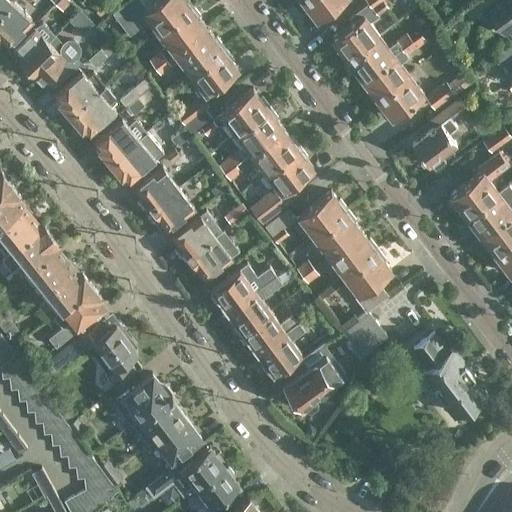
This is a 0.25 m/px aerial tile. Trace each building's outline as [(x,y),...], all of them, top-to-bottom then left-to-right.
[(33,17),(15,0),(0,15),(0,34),(1,33),(10,41),(33,17)] [(0,0),(0,15),(15,0),(0,0)] [(62,9),(70,0),(59,0),(56,3),(62,9)] [(98,11),(113,0),(92,0),(91,2),(98,11)] [(130,31),(150,16),(158,27),(191,2),(189,0),(150,0),(145,4),(142,0),(123,0),(113,9),(130,31)] [(317,16),(338,0),(301,0),(308,8),(309,7),(317,16)] [(332,36),(339,45),(337,47),(345,57),(379,32),(369,18),(376,13),(376,14),(386,6),(381,0),(366,0),(371,6),(332,36)] [(504,31),(511,24),(511,0),(472,0),(464,7),(471,17),(486,6),(504,31)] [(198,12),(191,2),(158,27),(169,41),(150,55),(156,62),(205,24),(197,13),(198,12)] [(71,14),(82,27),(93,19),(82,5),(71,14)] [(24,63),(49,40),(55,34),(42,21),(34,25),(11,47),(17,53),(16,54),(24,63)] [(181,57),(190,68),(223,44),(216,34),(214,35),(205,24),(156,62),(163,71),(174,62),(174,63),(181,57)] [(389,44),(379,32),(345,57),(353,68),(355,66),(362,75),(411,38),(405,31),(394,39),(394,40),(389,44)] [(362,75),(369,84),(367,86),(375,96),(409,70),(394,52),(400,47),(406,55),(427,39),(421,31),(411,39),(411,38),(362,75)] [(110,33),(95,47),(87,55),(94,62),(118,41),(110,33)] [(43,80),(57,66),(66,74),(82,60),(77,55),(80,51),(80,45),(78,41),(73,38),(67,37),(63,40),(57,34),(50,40),(49,40),(24,63),(36,75),(37,74),(43,80)] [(511,66),(511,40),(494,54),(501,64),(507,60),(511,66)] [(207,90),(205,88),(236,65),(229,56),(230,55),(231,54),(223,44),(190,68),(200,82),(194,86),(200,94),(177,111),(185,121),(208,104),(201,94),(207,90)] [(57,99),(69,112),(104,83),(93,70),(88,75),(82,67),(54,90),(60,96),(57,99)] [(383,106),(384,105),(392,115),(424,91),(409,70),(375,96),(383,106)] [(454,94),(468,84),(460,73),(447,83),(446,81),(428,94),(435,103),(451,90),(454,94)] [(144,75),(134,84),(140,92),(151,82),(144,75)] [(145,103),(144,102),(160,89),(154,81),(126,104),(134,113),(145,103)] [(88,129),(115,107),(108,99),(114,95),(104,83),(69,112),(80,126),(83,124),(88,129)] [(126,104),(140,92),(134,84),(119,96),(126,104)] [(220,108),(221,110),(213,116),(206,107),(185,121),(185,122),(186,124),(185,124),(191,133),(201,125),(207,133),(218,125),(227,118),(236,129),(269,104),(261,93),(258,95),(251,84),(220,108)] [(452,115),(467,103),(459,93),(444,105),(452,115)] [(276,114),(269,104),(236,129),(245,142),(220,161),(225,167),(281,125),(274,115),(276,114)] [(449,113),(449,114),(412,141),(427,161),(430,159),(435,166),(445,158),(440,152),(457,139),(449,130),(457,124),(449,113)] [(135,116),(127,123),(121,116),(94,138),(100,144),(97,147),(108,161),(138,136),(145,130),(135,116)] [(491,149),(511,134),(503,123),(483,138),(491,149)] [(191,133),(185,124),(160,144),(167,153),(188,135),(188,136),(191,133)] [(257,158),(265,168),(298,143),(290,132),(288,134),(281,125),(225,167),(232,177),(241,170),(235,162),(247,153),(254,161),(257,158)] [(193,142),(188,136),(188,135),(167,153),(173,160),(181,154),(180,153),(193,142)] [(154,156),(138,136),(108,161),(119,174),(122,171),(128,177),(154,156)] [(296,192),(289,182),(311,165),(304,155),(306,154),(298,143),(265,168),(275,181),(270,185),(268,190),(249,204),(260,219),(296,192)] [(451,192),(458,201),(456,203),(465,214),(499,188),(498,188),(490,177),(499,170),(497,169),(507,161),(498,149),(479,163),(483,167),(451,192)] [(138,195),(147,207),(177,184),(161,163),(135,183),(142,192),(138,195)] [(0,190),(10,182),(0,169),(0,190)] [(216,194),(229,184),(224,177),(210,187),(216,194)] [(472,224),(474,222),(481,231),(511,207),(511,186),(508,181),(498,188),(499,188),(465,214),(472,224)] [(21,195),(10,182),(0,190),(0,222),(24,204),(18,198),(21,195)] [(166,225),(192,204),(177,184),(147,207),(156,218),(159,215),(166,225)] [(297,211),(313,232),(346,207),(338,197),(337,198),(328,187),(297,211)] [(238,215),(240,214),(249,207),(243,200),(233,208),(238,215)] [(38,222),(24,204),(0,222),(0,246),(5,252),(13,246),(43,222),(44,221),(42,218),(38,222)] [(284,225),(297,215),(289,205),(264,223),(278,241),(290,232),(284,225)] [(313,232),(328,252),(360,228),(352,219),(354,217),(346,207),(313,232)] [(511,207),(481,231),(488,241),(486,242),(494,253),(511,238),(511,207)] [(215,233),(206,222),(212,217),(205,208),(199,213),(198,212),(172,232),(179,241),(175,244),(185,256),(215,233)] [(61,241),(44,221),(43,222),(13,246),(5,252),(1,256),(11,269),(15,265),(22,273),(29,267),(29,266),(61,241)] [(215,233),(185,256),(194,268),(197,265),(203,273),(213,266),(216,271),(233,257),(230,253),(238,247),(222,227),(215,233)] [(328,252),(343,272),(376,246),(368,236),(366,237),(360,228),(328,252)] [(511,238),(494,253),(509,273),(511,270),(511,238)] [(29,267),(39,279),(35,283),(42,292),(74,266),(59,248),(63,244),(61,241),(29,266),(29,267)] [(384,332),(366,308),(389,290),(380,279),(386,275),(384,272),(389,268),(381,258),(383,256),(376,246),(343,272),(358,291),(355,293),(365,307),(338,327),(347,339),(345,341),(355,354),(384,332)] [(296,265),(302,273),(313,264),(308,256),(296,265)] [(216,300),(219,300),(225,308),(275,272),(269,263),(257,272),(247,258),(209,286),(212,290),(211,293),(216,300)] [(308,281),(320,272),(313,264),(302,273),(308,281)] [(79,272),(74,266),(42,292),(56,311),(91,283),(81,270),(79,272)] [(236,328),(240,328),(240,329),(269,308),(259,296),(281,280),(275,272),(225,308),(233,318),(231,321),(236,328)] [(102,296),(91,283),(56,311),(57,311),(53,314),(61,324),(48,335),(56,345),(105,305),(99,299),(102,296)] [(0,306),(0,322),(2,324),(9,318),(0,306)] [(246,342),(249,341),(255,350),(284,329),(284,330),(297,321),(291,312),(278,321),(269,308),(240,329),(242,332),(241,335),(246,342)] [(10,335),(18,329),(9,318),(2,324),(10,335)] [(54,366),(86,342),(111,376),(131,361),(128,357),(138,349),(135,346),(137,343),(125,327),(122,329),(116,320),(107,327),(100,318),(47,357),(54,366)] [(267,371),(270,370),(271,371),(299,350),(284,330),(284,329),(255,350),(263,361),(262,363),(267,371)] [(481,393),(482,391),(481,389),(483,387),(451,345),(447,348),(432,329),(412,344),(415,348),(411,352),(420,364),(425,361),(427,364),(420,369),(441,396),(441,399),(442,401),(443,404),(445,407),(448,407),(450,407),(453,411),(470,397),(472,399),(474,399),(477,398),(481,395),(481,393)] [(0,351),(15,349),(6,338),(0,338),(0,351)] [(312,395),(329,382),(330,382),(330,381),(344,371),(320,340),(288,364),(295,373),(284,382),(292,395),(289,398),(295,405),(298,403),(300,405),(301,404),(304,407),(310,408),(315,404),(316,400),(312,395)] [(0,362),(22,359),(15,349),(0,351),(0,362)] [(0,364),(2,375),(9,374),(30,370),(22,359),(0,362),(0,364)] [(10,387),(17,386),(39,382),(30,370),(9,374),(10,387)] [(132,421),(170,391),(170,390),(163,381),(156,379),(150,371),(113,401),(130,423),(132,421)] [(19,398),(25,397),(48,394),(39,382),(17,386),(19,398)] [(148,442),(156,436),(184,414),(174,401),(172,394),(170,391),(132,421),(148,442)] [(27,409),(33,408),(56,404),(48,394),(25,397),(27,409)] [(35,420),(42,419),(64,416),(56,404),(33,408),(35,420)] [(0,425),(2,428),(11,423),(0,408),(0,425)] [(200,435),(184,414),(156,436),(172,457),(200,435)] [(68,421),(73,427),(76,432),(85,425),(77,415),(68,421)] [(44,431),(51,430),(73,427),(68,421),(64,416),(42,419),(44,431)] [(2,428),(19,451),(27,445),(11,423),(2,428)] [(52,442),(58,441),(81,438),(76,432),(73,427),(51,430),(52,442)] [(60,453),(67,452),(89,449),(81,438),(58,441),(60,453)] [(185,493),(193,487),(192,486),(223,462),(209,444),(193,456),(190,451),(147,485),(154,493),(173,478),(185,493)] [(69,464),(75,463),(97,460),(89,449),(67,452),(69,464)] [(100,464),(105,471),(107,474),(116,467),(108,458),(100,464)] [(77,475),(83,474),(105,471),(100,464),(97,460),(75,463),(77,475)] [(238,482),(223,462),(192,486),(193,487),(207,506),(238,482)] [(31,470),(45,492),(54,487),(42,464),(31,470)] [(123,476),(116,467),(107,474),(114,482),(114,483),(123,476)] [(83,474),(85,487),(114,482),(107,474),(105,471),(83,474)] [(89,511),(118,488),(114,483),(114,482),(85,487),(76,491),(88,511),(89,511)] [(45,492),(57,511),(64,511),(67,511),(54,487),(45,492)] [(88,511),(76,491),(64,499),(71,511),(88,511)] [(258,511),(247,496),(225,511),(258,511)]
